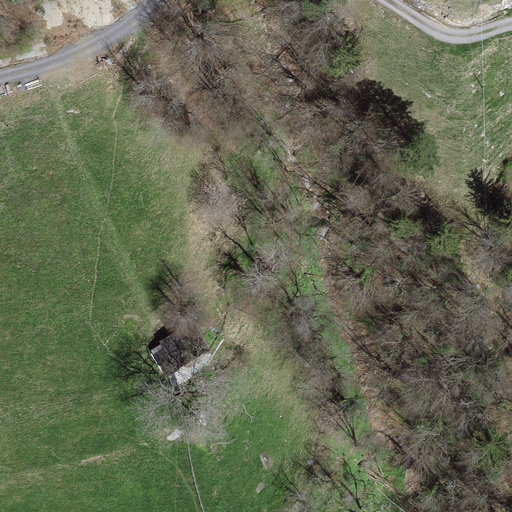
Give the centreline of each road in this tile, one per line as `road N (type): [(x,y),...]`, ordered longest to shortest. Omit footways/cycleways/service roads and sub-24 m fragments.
road 1 (track): [(0,84),(61,65),(154,0)]
road 2 (track): [(373,0),(415,26),(456,37),(511,29)]
